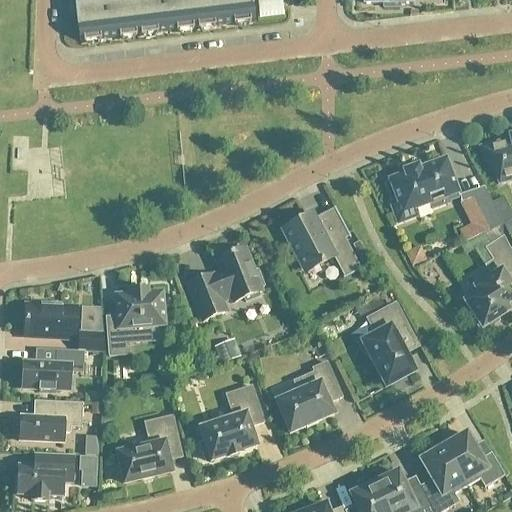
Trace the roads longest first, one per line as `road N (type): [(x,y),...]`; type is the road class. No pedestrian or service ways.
road 1 (residential): [(511,101),(403,136),(188,233),(99,260),(0,275)]
road 2 (residential): [(47,0),(45,53),(53,72),(72,75),(327,43)]
road 3 (residential): [(511,342),(419,401),(228,489)]
road 4 (residential): [(327,43),(511,21)]
